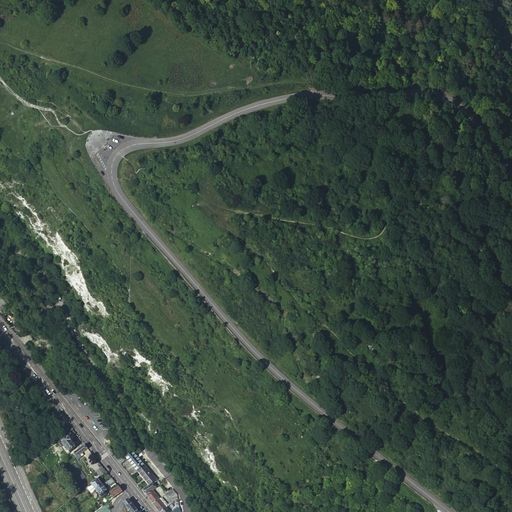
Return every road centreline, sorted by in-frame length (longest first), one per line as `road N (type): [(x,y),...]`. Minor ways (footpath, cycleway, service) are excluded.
road 1 (tertiary): [(511,171),(467,108),(424,92),(275,101),(187,137),(125,147),(111,165),(119,194),(251,347),(450,511)]
road 2 (track): [(511,476),(392,393),(199,194)]
road 3 (track): [(206,200),(365,238),(382,231),(397,201),(412,201),(444,217),(511,275)]
road 4 (primary): [(131,492),(0,324)]
